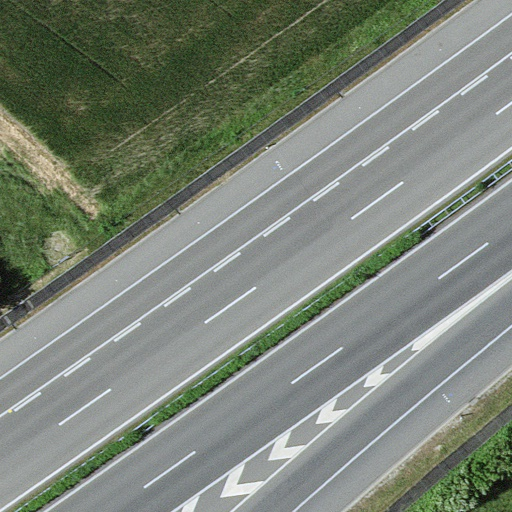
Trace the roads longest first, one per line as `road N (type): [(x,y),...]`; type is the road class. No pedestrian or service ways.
road 1 (motorway): [(511,102),(0,465)]
road 2 (motorway): [(108,511),(511,224)]
road 3 (motorway): [(263,511),(511,281)]
